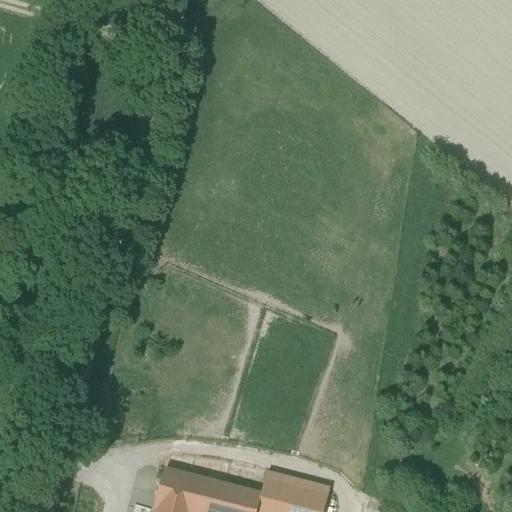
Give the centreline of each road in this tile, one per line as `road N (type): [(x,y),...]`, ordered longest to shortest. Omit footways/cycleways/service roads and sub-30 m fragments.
road 1 (unclassified): [(43,511),(176,0)]
road 2 (track): [(164,44),(0,5)]
